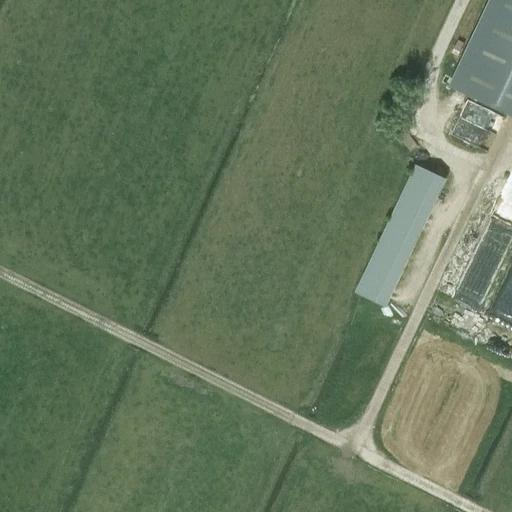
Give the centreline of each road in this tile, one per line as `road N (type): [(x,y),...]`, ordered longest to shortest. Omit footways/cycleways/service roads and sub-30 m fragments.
road 1 (track): [(462,511),(0,276)]
road 2 (track): [(354,459),(488,177),(511,189)]
